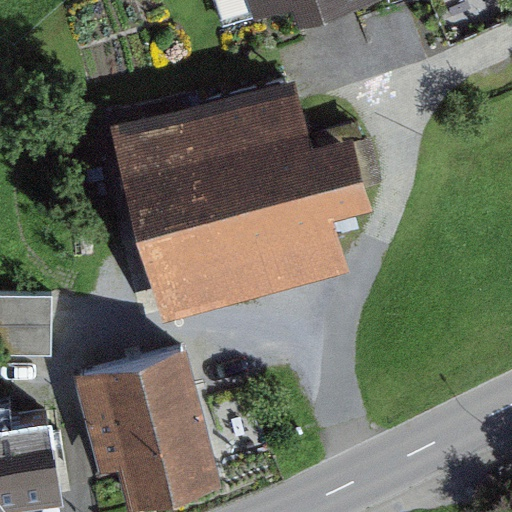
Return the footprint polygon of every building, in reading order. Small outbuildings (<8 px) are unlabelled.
[(250,0),(256,19),(320,0),(250,0)] [(280,86),(114,142),(174,319),(346,261),(329,209),(354,201),(331,131),(299,142),(280,86)] [(0,335),(58,336),(59,286),(0,285),(0,335)] [(217,467),(177,347),(80,380),(120,499),(217,467)] [(0,504),(68,495),(57,414),(0,421),(0,504)]
